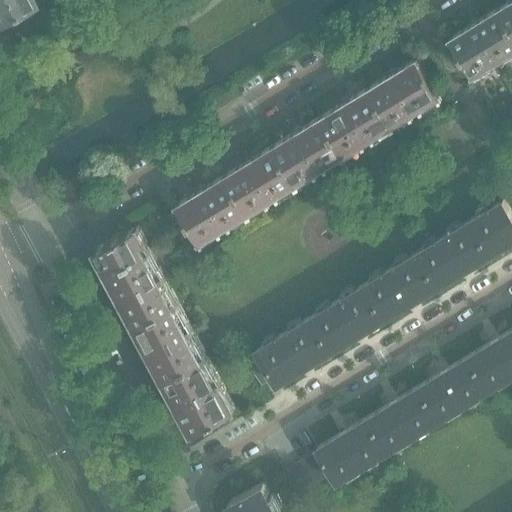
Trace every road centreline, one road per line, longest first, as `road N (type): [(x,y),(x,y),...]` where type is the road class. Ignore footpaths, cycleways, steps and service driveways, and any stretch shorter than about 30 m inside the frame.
road 1 (residential): [(41,238),(436,0)]
road 2 (residential): [(511,283),(171,481)]
road 3 (residential): [(171,481),(41,238)]
road 4 (secondary): [(66,412),(12,255)]
road 5 (secondary): [(0,302),(66,412)]
